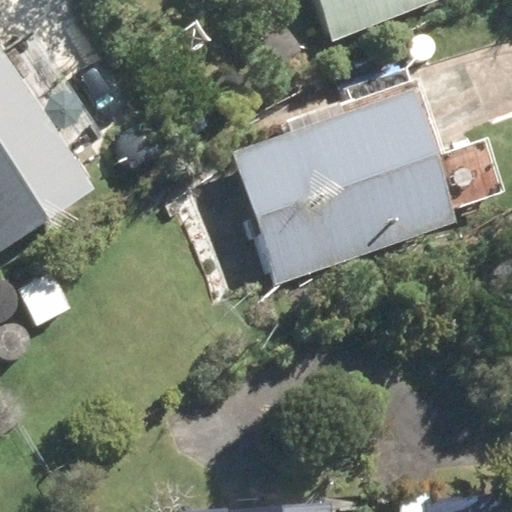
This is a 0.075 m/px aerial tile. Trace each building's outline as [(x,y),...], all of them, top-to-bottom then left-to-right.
[(310,0),(330,48),(447,0),(310,0)] [(424,112),(472,96),(458,56),(353,91),(356,103),(279,128),(283,139),(233,156),(278,290),(449,233),(443,217),(503,199),(485,145),(440,159),(424,112)] [(0,63),(0,255),(88,196),(0,63)] [(209,102),(179,121),(192,142),(223,124),(209,102)] [(15,292),(34,331),(68,314),(50,275),(15,292)] [(0,276),(0,364),(3,369),(40,348),(33,335),(8,291),(0,276)] [(429,495),(397,499),(397,511),(511,511),(511,498),(430,504),(429,495)]
